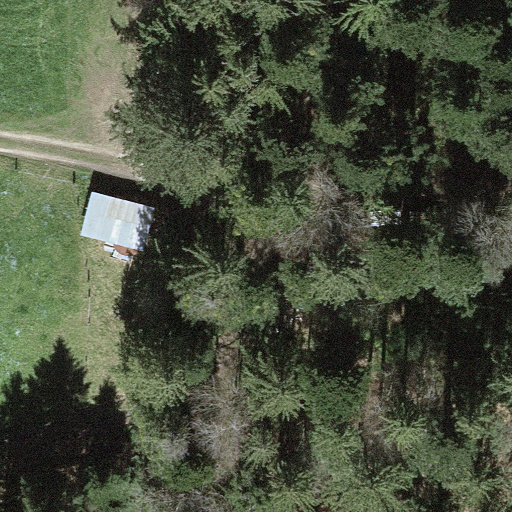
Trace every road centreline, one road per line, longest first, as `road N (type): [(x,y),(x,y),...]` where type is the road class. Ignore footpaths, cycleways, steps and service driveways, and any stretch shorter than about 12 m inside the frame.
road 1 (track): [(0,139),(210,184),(251,219),(266,284),(260,311),(226,353),(120,409),(0,455)]
road 2 (track): [(258,239),(511,178)]
